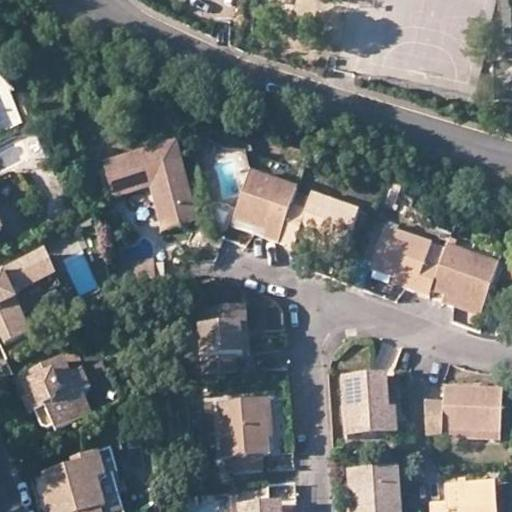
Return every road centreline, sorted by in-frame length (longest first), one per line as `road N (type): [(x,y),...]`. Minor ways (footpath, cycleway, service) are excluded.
road 1 (residential): [(94,0),(293,90),(511,157)]
road 2 (residential): [(322,511),(309,354),(326,326),(362,318),(511,354)]
